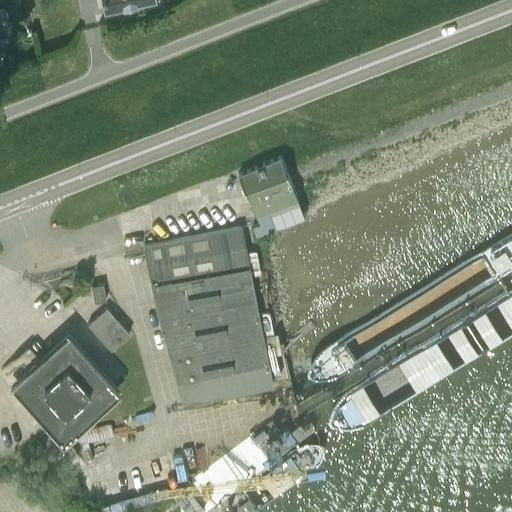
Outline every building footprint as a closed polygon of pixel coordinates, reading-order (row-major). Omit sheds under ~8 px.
[(102,0),(104,8),(104,9),(105,9),(105,8),(142,0),(102,0)] [(291,181),(280,155),(238,172),(249,199),(249,198),(258,222),(250,225),(253,233),(263,229),(304,212),(291,181)] [(144,245),(145,251),(157,307),(183,400),(217,394),(219,407),(241,402),(239,389),(271,382),(240,225),(144,245)] [(91,285),(94,301),(105,299),(102,283),(91,285)] [(129,331),(106,306),(88,322),(111,348),(129,331)] [(9,382),(62,440),(120,388),(68,330),(9,382)] [(112,420),(77,430),(80,441),(115,431),(112,420)]
